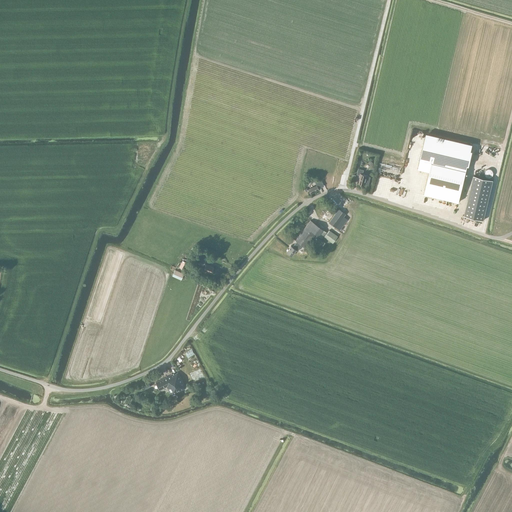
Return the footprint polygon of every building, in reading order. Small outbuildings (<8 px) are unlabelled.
[(426,135),(418,169),(429,172),(424,194),(459,202),(472,146),(426,135)] [(365,185),(365,184),(369,185),(371,177),(368,176),(363,174),(364,170),(358,169),(357,175),(360,175),(358,183),(365,185)] [(474,176),(464,216),(483,220),(493,180),(474,176)] [(317,186),(308,190),(310,194),(319,190),(318,189),(317,186)] [(339,209),(329,223),(340,230),(347,220),(343,217),(345,214),(339,209)] [(291,246),(287,252),(289,254),(292,256),(296,250),(298,251),(302,246),(305,248),(310,241),(314,244),(314,245),(311,248),(317,253),(320,249),(325,242),(319,238),(316,242),(311,239),(315,234),(318,236),(322,238),(327,233),(323,230),(319,227),(311,221),(296,241),(297,242),(293,247),(291,246)] [(325,237),(324,238),(333,243),(335,240),(337,237),(329,231),(328,233),(325,237)] [(194,259),(203,263),(207,254),(197,250),(194,259)] [(200,271),(203,272),(207,274),(208,272),(211,273),(213,267),(206,264),(204,268),(202,267),(200,271)] [(175,270),(172,276),(181,280),(184,274),(175,270)] [(194,383),(205,377),(200,368),(189,373),(194,383)] [(160,390),(167,387),(171,395),(186,388),(178,373),(174,375),(173,374),(156,383),(160,390)]
